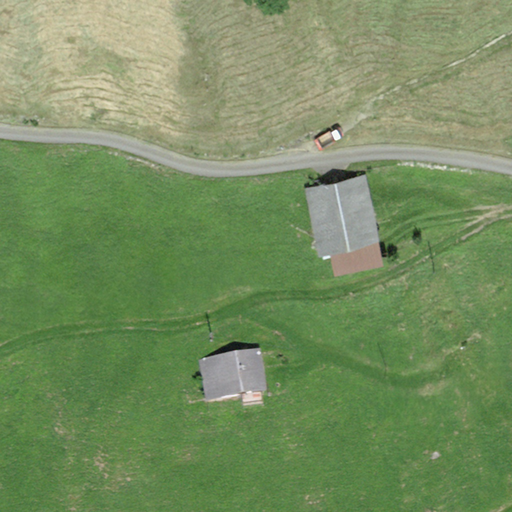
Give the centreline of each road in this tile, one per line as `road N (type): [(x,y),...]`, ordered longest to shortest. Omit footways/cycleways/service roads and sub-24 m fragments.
road 1 (track): [(511,212),(494,214),(393,272),(324,293),(262,293),(158,332),(84,322),(0,350)]
road 2 (unclassified): [(0,132),(107,138),(217,169),(402,152),(511,168)]
road 3 (track): [(282,164),(372,103),(471,64),(511,38)]
road 4 (track): [(235,308),(388,379),(437,373)]
